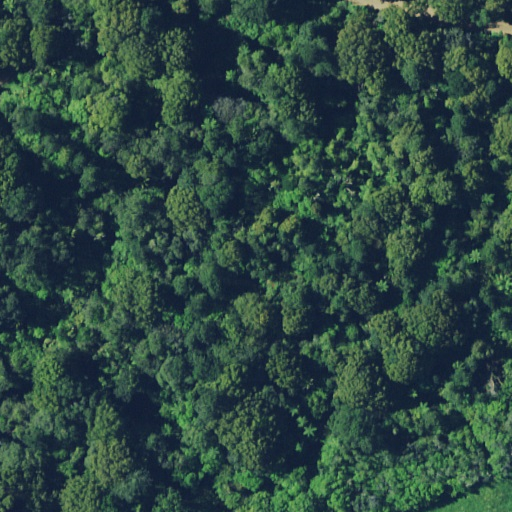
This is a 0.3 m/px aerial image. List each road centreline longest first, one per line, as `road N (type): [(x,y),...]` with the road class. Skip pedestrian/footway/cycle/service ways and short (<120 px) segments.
road 1 (track): [(196,0),(134,75),(70,68),(0,75)]
road 2 (track): [(511,26),(375,0)]
